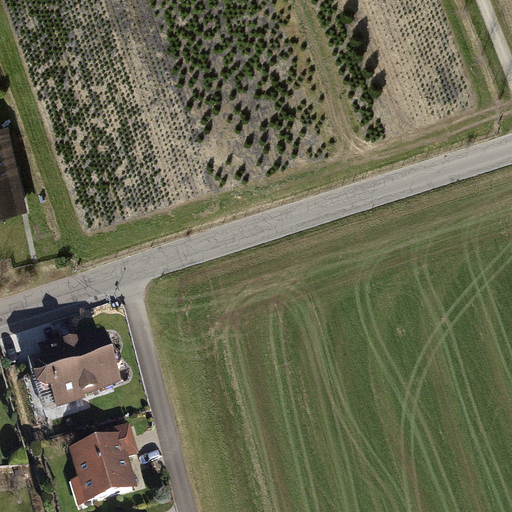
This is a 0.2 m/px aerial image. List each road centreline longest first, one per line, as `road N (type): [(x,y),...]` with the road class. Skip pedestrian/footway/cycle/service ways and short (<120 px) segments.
road 1 (tertiary): [(126,273),(511,150)]
road 2 (residential): [(126,273),(189,511)]
road 3 (tertiary): [(0,315),(126,273)]
